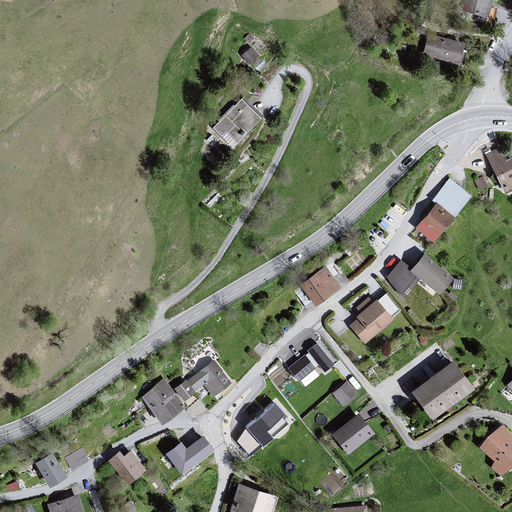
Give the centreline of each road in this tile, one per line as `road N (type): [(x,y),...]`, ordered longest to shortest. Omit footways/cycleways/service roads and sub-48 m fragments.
road 1 (secondary): [(466,119),(426,141),(304,249),(58,407),(0,435)]
road 2 (residential): [(207,425),(308,321),(384,258),(463,142),(466,119)]
road 3 (residential): [(0,501),(75,482),(144,436),(207,425)]
